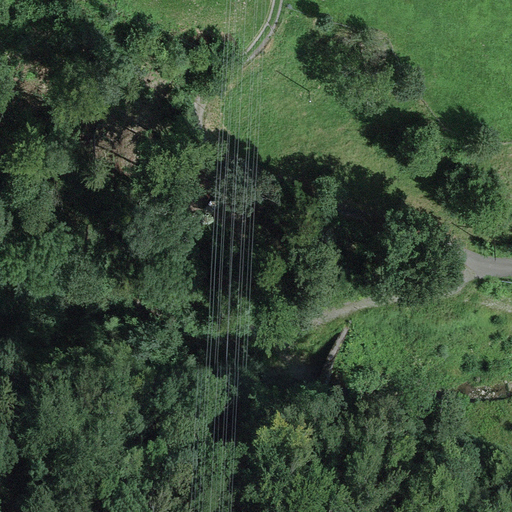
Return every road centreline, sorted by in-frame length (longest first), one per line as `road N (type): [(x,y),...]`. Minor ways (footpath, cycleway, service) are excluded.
road 1 (track): [(511,271),(480,273),(448,255),(343,234),(260,208),(221,183),(194,146),(203,86),(251,51),(273,0)]
road 2 (track): [(265,334),(443,291),(480,273)]
